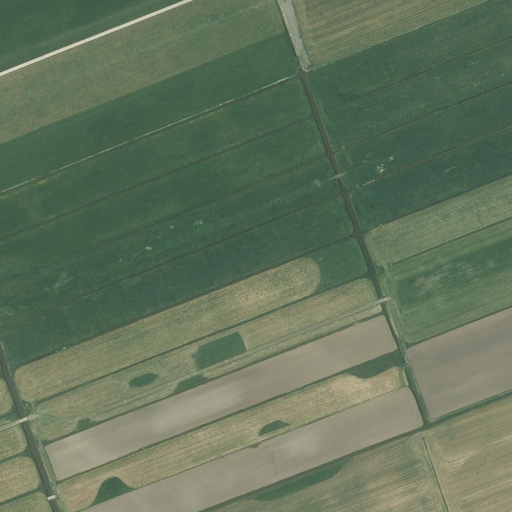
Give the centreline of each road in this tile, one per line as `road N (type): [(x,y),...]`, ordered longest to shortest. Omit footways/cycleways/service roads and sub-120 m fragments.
road 1 (track): [(390,296),(76,419),(30,418)]
road 2 (track): [(0,74),(189,0)]
road 3 (track): [(357,184),(405,352)]
road 4 (track): [(31,398),(64,511)]
